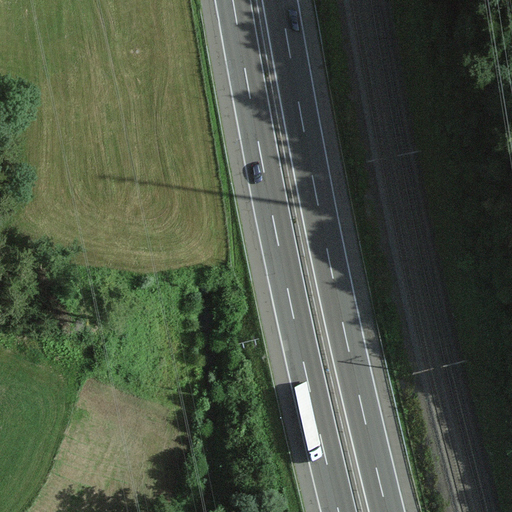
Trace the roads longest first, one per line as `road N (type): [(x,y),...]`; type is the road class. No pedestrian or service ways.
road 1 (motorway): [(387,511),(280,0)]
road 2 (motorway): [(232,0),(338,511)]
